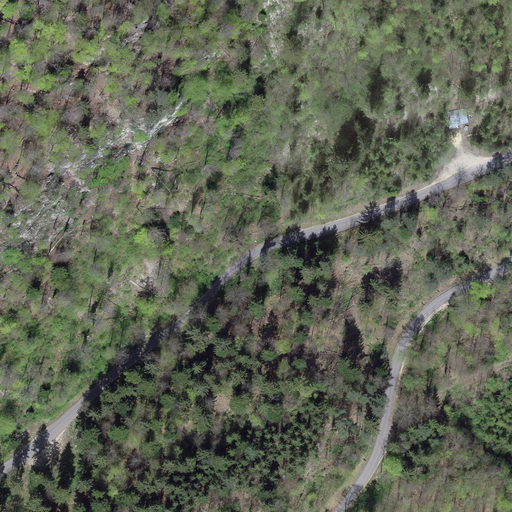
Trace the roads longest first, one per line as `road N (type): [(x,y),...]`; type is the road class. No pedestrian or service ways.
road 1 (unclassified): [(0,471),(179,324),(251,252),(511,155)]
road 2 (unclassified): [(511,262),(446,295),(407,335),(378,451),(337,511)]
